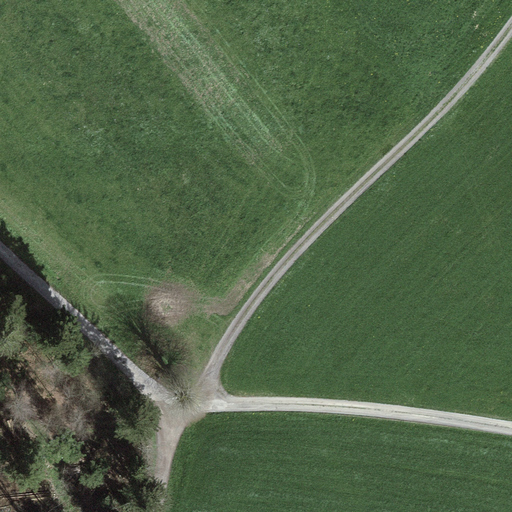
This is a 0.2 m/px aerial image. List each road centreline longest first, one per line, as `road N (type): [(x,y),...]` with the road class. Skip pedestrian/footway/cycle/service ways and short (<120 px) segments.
road 1 (track): [(511,30),(222,351),(201,408)]
road 2 (unclassified): [(0,254),(178,426)]
road 3 (track): [(173,421),(102,429),(0,399)]
